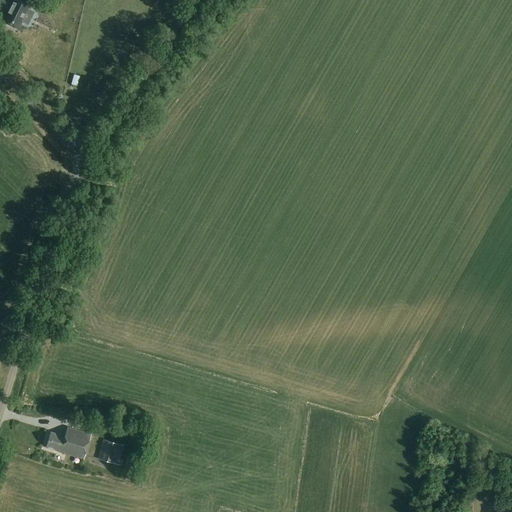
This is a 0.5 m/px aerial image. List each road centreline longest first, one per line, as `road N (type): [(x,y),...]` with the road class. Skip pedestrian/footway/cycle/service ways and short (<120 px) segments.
road 1 (unclassified): [(0,417),(83,155)]
road 2 (unclassified): [(83,155),(194,0)]
road 3 (unclassified): [(83,155),(0,68)]
